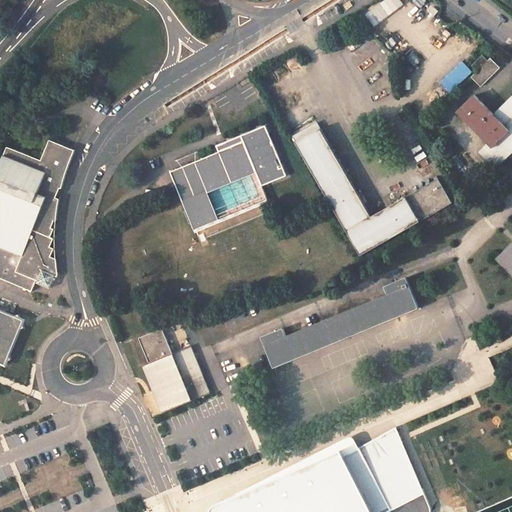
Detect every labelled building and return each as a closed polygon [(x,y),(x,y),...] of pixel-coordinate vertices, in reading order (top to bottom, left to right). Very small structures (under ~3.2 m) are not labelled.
[(410,0),(401,0),(384,18),(397,31),(419,8),(410,0)] [(491,58),(485,52),(475,63),(480,68),(491,58)] [(482,83),(501,65),(493,56),(491,58),(480,68),(474,74),(482,83)] [(450,92),(472,71),(462,60),(439,81),(450,92)] [(481,149),(497,165),(511,150),(511,118),(507,123),(496,112),(476,93),(460,108),(491,139),(481,149)] [(511,118),(511,96),(496,112),(507,123),(511,118)] [(374,213),(321,119),(295,133),(362,252),(453,200),(439,176),(374,213)] [(51,237),(55,228),(51,226),(54,218),(58,220),(61,204),(57,203),(61,192),(63,193),(67,180),(70,171),(78,153),(44,141),(37,162),(3,150),(0,157),(0,280),(32,293),(37,281),(39,282),(39,284),(52,288),(57,275),(61,277),(59,258),(53,256),(56,248),(52,247),(55,238),(51,237)] [(173,173),(196,231),(270,201),(246,143),(225,151),(223,146),(214,149),(217,155),(193,165),(191,162),(188,163),(189,166),(173,173)] [(511,243),(499,257),(511,269),(511,243)] [(284,325),(263,333),(276,364),(419,307),(408,276),(387,284),(390,292),(287,333),(284,325)] [(288,286),(265,295),(271,311),(295,302),(288,286)] [(260,297),(228,310),(235,326),(266,313),(260,297)] [(117,303),(108,307),(111,315),(120,312),(117,303)] [(0,364),(2,365),(4,361),(7,360),(6,356),(16,330),(15,329),(20,327),(19,323),(20,320),(16,318),(14,313),(9,315),(0,311),(0,364)] [(151,360),(146,362),(165,410),(211,392),(192,344),(174,351),(164,328),(142,336),(151,360)] [(211,511),(374,511),(344,447),(216,503),(211,509),(211,511)]
